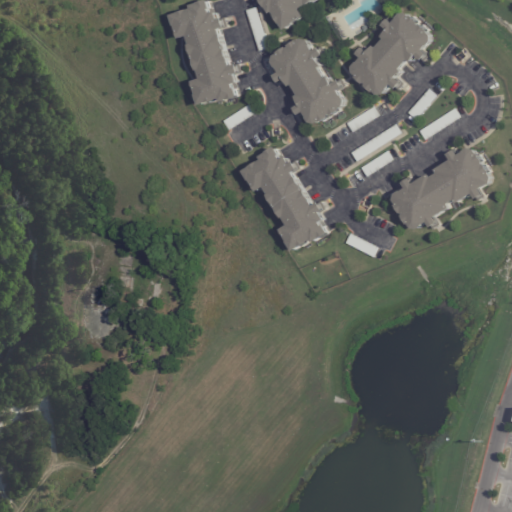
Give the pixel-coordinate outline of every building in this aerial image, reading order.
[(327,0),(314,8),(313,7),(306,12),(311,20),(299,27),(300,28),(290,33),(279,15),(275,16),(272,10),(271,10),(265,1),(266,0),(327,0)] [(214,2),(217,10),(215,11),(217,15),(222,13),(224,21),(228,20),(231,29),(225,31),(227,37),(228,36),(236,62),(235,63),(237,68),(243,66),(246,75),(242,77),(244,84),(239,86),(241,90),(242,90),(245,98),(244,99),(244,100),(235,103),(235,102),(227,104),(226,102),(206,108),(202,97),(203,97),(199,84),(207,81),(194,38),(185,41),(181,28),(180,28),(176,17),(197,10),(196,7),(204,5),(204,4),(213,1),(213,2),(214,2)] [(271,45),(272,49),(262,52),(249,11),(259,8),(271,45)] [(432,58),(428,63),(422,59),(417,65),(414,62),(406,72),(409,74),(403,81),(408,85),(402,92),(397,88),(394,92),(394,93),(390,97),(384,97),(380,94),(379,95),(372,88),(373,87),(371,86),(370,86),(363,80),(364,79),(359,75),(359,70),(363,65),(367,60),(363,57),(368,50),(374,55),(379,48),(382,51),(390,41),(388,40),(393,32),(388,28),(394,21),(398,25),(406,16),(412,15),(416,19),(417,18),(425,24),(424,26),(426,27),(434,33),(433,34),(437,37),(437,43),(429,53),(433,57),(432,58)] [(314,41),(317,45),(316,46),(319,51),(325,48),(330,55),(324,58),(329,66),(325,68),(332,78),(335,76),(339,84),(346,80),(350,87),(344,91),(348,97),(349,96),(352,101),(350,107),(346,110),(347,111),(338,116),(338,115),(335,117),(336,118),(327,123),(327,122),(323,125),(317,124),(311,112),(305,116),(304,114),(301,116),(297,109),(306,104),(302,97),(305,96),(299,86),(296,88),(291,80),(285,84),(280,75),(285,72),(283,67),(282,68),(278,62),(280,56),(284,54),(283,53),(292,47),(293,49),(295,47),(294,46),(303,40),(304,42),(308,39),(314,41)] [(440,97),(419,121),(411,114),(432,90),(440,97)] [(259,113),(259,114),(233,131),(227,122),(254,105),(259,113)] [(378,108),(383,117),(356,134),(350,125),(378,108)] [(459,109),(465,118),(429,141),(423,132),(459,109)] [(360,162),(355,154),(400,125),(406,134),(361,163),(360,162)] [(281,149),(286,156),(285,157),(287,161),(291,158),(296,165),(300,163),(305,171),(299,174),(302,180),(304,179),(318,202),(317,203),(320,208),(326,204),(331,212),(327,214),(331,221),(327,224),(329,228),(330,227),(335,236),(320,245),(318,242),(300,253),(294,244),(295,244),(287,232),(294,227),(290,220),(289,221),(275,197),(270,189),(263,193),(256,182),(256,183),(249,172),(267,161),(266,158),(272,154),(280,149),(281,149)] [(409,184),(415,180),(419,186),(434,175),(437,179),(443,174),(441,172),(457,161),(453,156),(460,152),(464,157),(474,149),(480,151),(482,155),(483,154),(489,163),(488,164),(489,166),(490,165),(496,173),(494,174),(497,179),(495,185),(485,192),(488,196),(482,200),(478,195),(462,206),(460,202),(453,206),(455,209),(440,220),(443,225),(437,229),(433,224),(423,232),(417,230),(414,225),(413,226),(408,218),(409,217),(401,206),(402,206),(399,202),(400,196),(406,192),(406,193),(412,189),(408,185),(409,184)] [(392,152),(398,161),(370,178),(364,169),(392,152)] [(354,235),(382,249),(378,259),(349,244),(354,235)]
